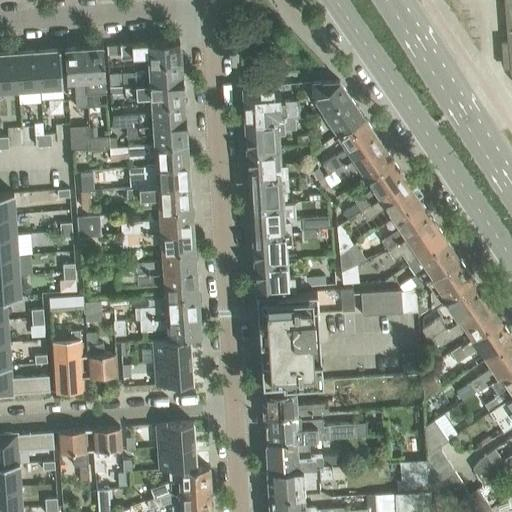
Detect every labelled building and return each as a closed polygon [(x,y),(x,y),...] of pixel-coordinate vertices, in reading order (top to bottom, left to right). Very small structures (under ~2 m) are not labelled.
[(148,61),(181,59),(180,39),(107,44),(107,53),(121,52),(122,56),(148,54),(148,61)] [(103,44),(84,46),(88,105),(99,104),(98,94),(106,94),(105,77),(103,44)] [(76,106),(88,105),(88,104),(84,46),(64,47),(66,80),(74,79),(76,106)] [(60,47),(38,49),(40,86),(62,85),(60,47)] [(38,49),(16,51),(18,88),(40,86),(38,49)] [(0,51),(0,89),(18,88),(16,51),(0,51)] [(110,85),(124,84),(182,80),(181,59),(148,61),(149,70),(109,72),(110,85)] [(339,79),(312,81),(313,97),(323,111),(349,94),(339,79)] [(151,102),(184,100),(182,80),(124,84),(125,96),(151,94),(151,102)] [(279,83),(243,85),(245,118),(294,115),(300,115),(300,105),(299,98),(285,99),(280,100),(279,83)] [(322,112),(336,133),(363,115),(349,94),(323,111),(322,112)] [(126,125),(185,121),(184,100),(151,102),(152,109),(126,111),(126,125)] [(294,115),(245,118),(246,134),(246,142),(247,143),(247,146),(250,145),(263,144),(263,148),(279,147),(279,145),(279,143),(278,128),(295,127),(294,115)] [(366,118),(363,115),(336,133),(339,137),(346,147),(327,159),(322,163),(329,172),(334,169),(379,138),(366,118)] [(154,143),(187,141),(185,121),(126,125),(127,136),(153,134),(154,143)] [(191,122),(192,142),(201,141),(200,122),(191,122)] [(44,144),(43,132),(35,133),(36,145),(44,144)] [(51,132),(43,132),(44,144),(52,144),(51,132)] [(98,135),(90,135),(91,147),(110,146),(109,134),(98,135)] [(310,134),(296,135),(296,143),(310,142),(310,137),(310,134)] [(0,135),(1,147),(9,147),(8,135),(0,135)] [(71,149),(72,149),(91,147),(90,135),(70,137),(71,149)] [(318,136),(310,137),(310,142),(311,151),(321,144),(318,136)] [(359,165),(365,175),(393,158),(379,138),(334,169),(340,178),(359,165)] [(155,163),(188,161),(187,141),(154,143),(128,145),(129,156),(154,154),(155,163)] [(250,145),(247,146),(247,152),(247,154),(248,162),(249,175),(306,171),(312,171),(312,164),(297,164),(297,161),(280,162),(279,147),(263,148),(263,144),(250,145)] [(406,178),(393,158),(365,175),(373,186),(354,199),(356,202),(344,210),(348,216),(360,208),(406,178)] [(155,163),(127,165),(128,186),(190,181),(188,161),(155,163)] [(312,171),(318,180),(325,174),(320,166),(312,171)] [(79,169),(80,182),(93,181),(92,168),(79,169)] [(306,171),(249,175),(250,188),(250,198),(250,199),(251,203),(253,203),(282,202),(282,200),(292,199),(292,187),(307,186),(306,171)] [(338,193),(325,174),(318,180),(319,182),(330,198),(338,193)] [(406,178),(360,208),(367,217),(385,205),(392,215),(419,197),(406,178)] [(190,181),(127,186),(128,197),(140,197),(141,206),(157,205),(157,209),(174,208),(174,204),(191,202),(190,181)] [(57,188),(58,196),(70,195),(69,187),(57,188)] [(89,188),(80,189),(81,206),(86,210),(97,209),(97,205),(91,206),(89,188)] [(0,212),(15,211),(13,191),(0,191),(0,212)] [(419,197),(392,215),(400,226),(381,239),(387,248),(433,217),(419,197)] [(158,218),(133,220),(121,221),(122,232),(134,231),(193,227),(192,206),(191,202),(174,204),(174,208),(157,209),(158,218)] [(253,203),(251,203),(251,208),(251,209),(252,218),(252,231),(301,228),(301,217),(296,217),(295,203),(282,203),(282,202),(253,203)] [(0,232),(16,232),(15,211),(0,212),(0,232)] [(102,234),(100,214),(78,215),(79,235),(102,234)] [(329,215),(317,216),(317,227),(329,226),(329,215)] [(410,261),(420,255),(446,238),(433,217),(387,248),(394,258),(404,251),(410,261)] [(72,221),(60,221),(60,229),(72,229),(72,221)] [(340,222),(337,224),(339,250),(348,245),(353,242),(340,222)] [(161,250),(194,247),(193,227),(122,232),(123,247),(140,245),(143,242),(161,240),(161,250)] [(316,237),(315,227),(306,228),(306,237),(316,237)] [(302,239),(301,228),(252,231),(254,259),(286,257),(285,240),(302,239)] [(72,229),(60,229),(61,237),(73,236),(72,229)] [(0,253),(18,252),(16,232),(0,232),(0,253)] [(460,258),(446,238),(420,255),(410,261),(408,263),(415,274),(400,284),(404,288),(416,288),(432,277),(460,258)] [(348,245),(339,250),(341,269),(356,262),(348,245)] [(121,273),(137,272),(196,268),(194,247),(161,250),(162,258),(136,260),(136,263),(120,265),(121,273)] [(0,253),(0,273),(19,272),(18,252),(0,253)] [(286,257),(254,259),(256,288),(257,288),(305,285),(318,284),(317,274),(304,275),(304,274),(287,275),(286,257)] [(473,278),(460,258),(432,277),(438,286),(430,292),(431,305),(445,296),(473,278)] [(63,270),(75,269),(75,261),(74,261),(62,262),(63,270)] [(356,262),(341,269),(342,282),(357,281),(356,262)] [(121,273),(117,274),(118,281),(137,280),(138,282),(164,280),(165,295),(181,294),(181,290),(197,289),(196,268),(121,273)] [(75,269),(63,270),(64,278),(76,277),(75,269)] [(0,294),(21,293),(19,272),(0,273),(0,294)] [(487,299),(473,278),(445,296),(448,301),(438,307),(443,314),(422,328),(429,337),(487,299)] [(354,286),(342,287),(343,310),(356,309),(354,286)] [(140,318),(199,314),(197,289),(181,290),(181,294),(165,295),(165,304),(139,306),(140,318)] [(257,293),(260,348),(262,383),(322,379),(316,289),(257,293)] [(401,289),(361,291),(362,314),(403,311),(401,290),(401,289)] [(401,290),(403,311),(417,311),(416,289),(401,290)] [(21,295),(21,293),(0,294),(0,318),(8,318),(6,296),(21,295)] [(487,299),(429,337),(423,341),(429,351),(465,327),(471,336),(500,318),(487,299)] [(84,302),(84,312),(102,310),(101,300),(84,302)] [(417,302),(418,313),(426,308),(425,301),(417,302)] [(31,308),(32,316),(44,315),(43,307),(31,308)] [(103,320),(102,310),(84,312),(85,321),(103,320)] [(193,335),(201,334),(199,314),(140,318),(141,328),(167,326),(168,337),(193,335)] [(44,315),(32,316),(32,323),(44,322),(44,315)] [(0,343),(9,343),(8,318),(0,318),(0,343)] [(471,336),(450,350),(457,360),(478,346),(483,354),(485,357),(511,338),(511,336),(511,335),(500,318),(471,336)] [(125,319),(113,320),(114,335),(127,334),(125,319)] [(86,331),(87,353),(89,374),(117,372),(116,351),(106,352),(105,342),(97,342),(97,331),(86,331)] [(80,337),(80,336),(52,338),(55,389),(82,387),(83,387),(80,337)] [(192,336),(153,338),(154,360),(193,357),(192,336)] [(470,380),(454,391),(460,401),(476,390),(489,381),(511,366),(511,338),(485,357),(491,366),(470,380)] [(129,340),(121,341),(121,353),(129,352),(129,340)] [(0,343),(0,368),(11,368),(9,343),(0,343)] [(34,353),(35,361),(47,360),(46,352),(34,353)] [(420,354),(400,355),(401,375),(421,373),(421,369),(420,354)] [(191,358),(154,361),(156,383),(192,380),(191,358)] [(130,362),(122,363),(123,375),(131,374),(130,362)] [(430,363),(421,369),(421,373),(423,398),(435,390),(444,384),(430,363)] [(498,405),(511,395),(511,366),(489,381),(497,392),(494,398),(483,405),(488,412),(498,405)] [(11,368),(0,368),(0,393),(13,393),(13,392),(49,389),(48,373),(12,376),(11,368)] [(264,415),(299,413),(328,411),(328,403),(332,402),(332,398),(294,400),(293,389),(263,391),(264,415)] [(511,395),(498,405),(488,412),(492,419),(505,410),(511,419),(511,395)] [(299,413),(264,415),(264,422),(266,440),(296,438),(357,435),(356,422),(323,424),(322,417),(299,418),(299,413)] [(426,453),(438,446),(447,439),(433,419),(424,424),(426,453)] [(193,420),(156,423),(157,445),(194,442),(193,420)] [(123,446),(122,433),(121,425),(92,427),(94,448),(95,471),(106,471),(104,448),(123,446)] [(89,471),(87,449),(85,427),(57,429),(59,450),(72,449),(74,464),(79,464),(79,472),(89,471)] [(0,432),(0,457),(19,456),(18,449),(19,449),(54,446),(53,430),(17,432),(17,431),(0,432)] [(134,435),(126,436),(126,448),(134,447),(134,435)] [(296,438),(266,440),(267,468),(323,465),(322,455),(309,455),(309,442),(297,442),(296,438)] [(194,442),(157,445),(159,467),(169,467),(196,465),(194,442)] [(426,453),(427,458),(429,484),(453,468),(438,446),(426,453)] [(485,453),(472,467),(483,482),(507,467),(502,460),(493,448),(485,453)] [(511,453),(502,460),(507,467),(511,463),(511,453)] [(0,457),(0,482),(20,481),(19,456),(0,457)] [(130,458),(122,458),(123,470),(131,469),(130,458)] [(429,484),(427,458),(401,460),(402,479),(408,479),(409,490),(429,488),(429,484)] [(53,461),(41,462),(42,470),(54,469),(53,461)] [(169,480),(150,487),(153,496),(158,495),(170,491),(210,488),(209,464),(201,465),(196,465),(169,467),(169,480)] [(269,494),(304,492),(322,491),(321,479),(332,478),(331,464),(323,465),(267,468),(269,494)] [(469,492),(453,468),(429,484),(429,488),(429,492),(435,494),(457,500),(469,492)] [(125,471),(115,471),(116,485),(126,484),(125,470),(125,471)] [(0,507),(22,506),(20,481),(0,482),(0,507)] [(478,486),(469,492),(457,500),(462,502),(481,511),(483,511),(492,506),(478,486)] [(110,511),(109,487),(97,488),(98,511),(110,511)] [(170,491),(158,495),(161,503),(171,500),(172,511),(211,511),(212,511),(210,488),(170,491)] [(429,488),(409,490),(394,491),(395,511),(430,511),(429,492),(429,488)] [(395,511),(394,491),(375,492),(376,511),(395,511)] [(304,492),(269,494),(269,511),(335,511),(335,507),(319,508),(319,505),(305,506),(304,492)] [(435,494),(429,492),(430,511),(461,511),(462,502),(457,500),(435,494)] [(57,496),(45,497),(45,505),(57,504),(57,496)]
